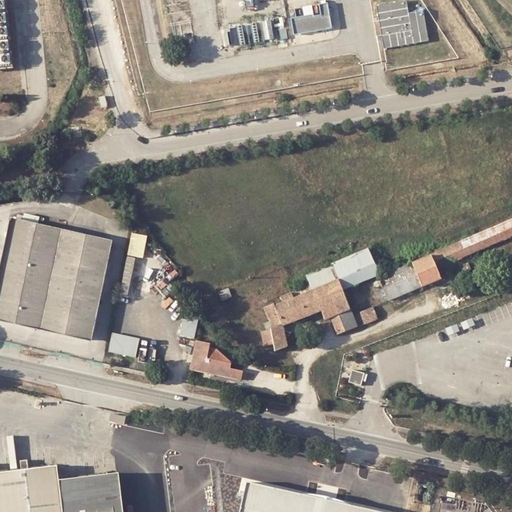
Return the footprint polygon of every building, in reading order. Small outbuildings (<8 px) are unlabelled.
[(0,0),(0,71),(10,70),(3,0),(0,0)] [(378,10),(385,48),(429,40),(424,10),(409,12),(406,0),(405,0),(377,5),(378,10)] [(305,15),(291,18),(294,35),(334,28),(329,2),(322,3),(324,14),(314,16),(313,14),(305,15)] [(303,7),(305,15),(313,14),(312,5),(303,7)] [(286,27),(279,28),(280,40),(288,39),(286,27)] [(105,96),(98,97),(101,108),(107,106),(105,96)] [(25,210),(23,218),(39,221),(40,214),(25,210)] [(23,218),(11,215),(0,267),(0,317),(92,339),(113,238),(39,221),(23,218)] [(511,221),(430,256),(436,269),(511,237),(511,221)] [(132,232),(119,294),(135,297),(148,235),(132,232)] [(307,275),(310,283),(314,290),(337,280),(342,291),(378,274),(368,250),(333,265),(307,275)] [(430,256),(411,264),(421,287),(440,279),(436,269),(430,256)] [(421,287),(411,264),(379,278),(389,301),(421,287)] [(270,330),(273,346),(274,352),(285,348),(283,326),(303,318),(320,312),(324,321),(330,318),(338,335),(357,327),(353,317),(342,291),(337,280),(314,290),(310,283),(289,292),(289,295),(278,298),(281,304),(275,307),(274,305),(264,309),(269,323),(272,329),(270,330)] [(232,289),(220,293),(224,304),(236,299),(232,289)] [(360,314),(364,325),(378,320),(372,306),(369,307),(370,310),(360,314)] [(200,317),(185,313),(180,335),(195,338),(200,317)] [(270,330),(266,330),(262,331),(264,348),(270,346),(273,346),(270,330)] [(109,351),(135,357),(140,337),(113,332),(109,351)] [(211,343),(196,340),(190,370),(242,380),(243,371),(231,368),(232,363),(218,349),(210,347),(211,343)] [(366,373),(353,369),(350,382),(363,385),(366,373)] [(285,395),(270,392),(269,398),(283,401),(285,395)] [(21,470),(28,469),(27,458),(19,459),(21,470)] [(0,511),(61,511),(58,480),(57,466),(28,469),(21,470),(0,472),(0,511)] [(122,511),(119,474),(58,480),(61,511),(122,511)] [(381,511),(245,482),(238,511),(381,511)]
